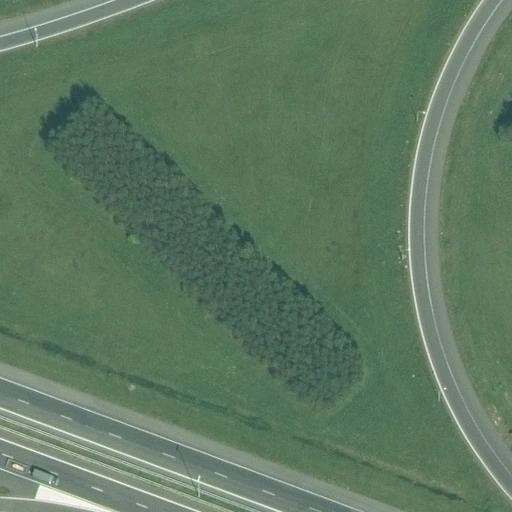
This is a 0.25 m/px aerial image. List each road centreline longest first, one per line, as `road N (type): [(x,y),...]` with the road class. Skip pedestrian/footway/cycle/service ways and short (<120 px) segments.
road 1 (motorway): [(511,489),(481,451),(435,356),(416,230),(441,94),(494,0)]
road 2 (motorway): [(311,511),(0,396)]
road 3 (motorway): [(0,455),(153,511)]
road 4 (motorway): [(139,0),(0,45)]
